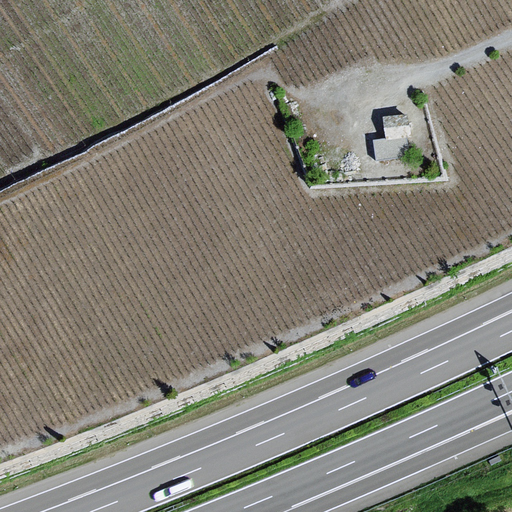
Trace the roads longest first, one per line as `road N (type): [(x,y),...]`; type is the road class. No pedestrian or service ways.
road 1 (motorway): [(473,347),(86,511)]
road 2 (motorway): [(234,511),(418,434)]
